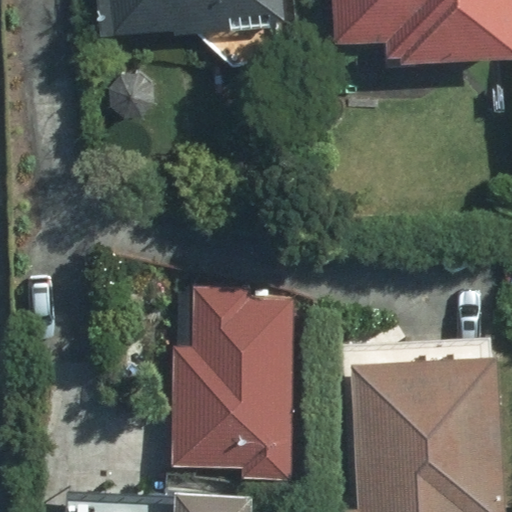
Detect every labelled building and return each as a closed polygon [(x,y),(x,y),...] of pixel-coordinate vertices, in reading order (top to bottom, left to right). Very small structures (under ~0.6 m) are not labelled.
[(306,0),(124,0),(128,23),(306,1),(306,0)] [(423,47),(511,41),(511,0),(350,0),(353,30),(403,27),(404,41),(423,40),(423,47)] [(202,275),(199,344),(184,343),(181,457),(297,460),(302,289),(266,288),(266,277),(202,275)] [(511,339),(365,349),(375,487),(360,488),(361,511),(499,511),(499,508),(511,506),(511,339)] [(195,477),(194,498),(107,495),(106,511),(268,511),(269,479),(195,477)]
